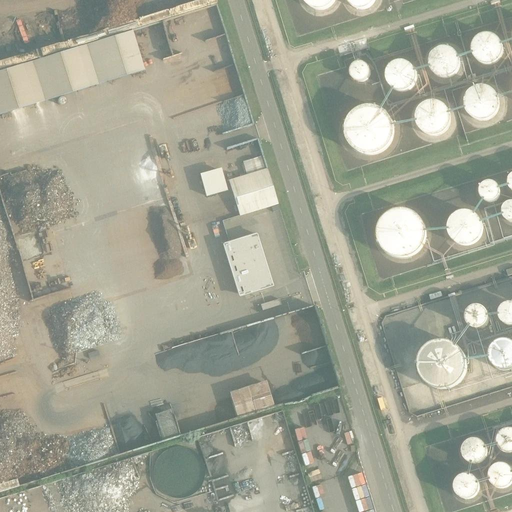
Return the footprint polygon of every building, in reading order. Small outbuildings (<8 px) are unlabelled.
[(333,0),(302,0),(303,0),(304,3),(306,6),(308,8),(310,10),(313,11),(316,12),(319,12),(322,11),(325,10),(328,9),(330,6),(332,4),(334,1),(333,0)] [(378,2),(378,0),(346,0),(346,1),(347,5),(349,7),(351,10),(353,12),(356,13),(359,14),(362,15),(365,14),(369,14),(371,12),(374,10),(376,8),(378,5),(378,2)] [(131,31),(94,42),(107,82),(143,71),(131,31)] [(504,53),(504,50),(503,46),(502,44),(500,42),(498,40),(495,38),(493,37),(489,37),(486,37),(482,38),(480,39),(477,41),(475,43),(473,46),(472,49),(472,52),(472,55),(473,58),(474,60),(476,63),(478,65),(480,67),(483,68),(487,69),(490,69),(493,68),(496,67),(499,65),(501,62),(503,60),(504,57),(504,53)] [(76,48),(41,59),(53,99),(89,88),(76,48)] [(462,67),(462,64),(461,62),(460,58),(458,56),(455,54),(452,52),(447,51),(444,51),(441,52),(438,53),(436,55),(433,57),(431,61),(430,64),(430,67),(430,69),(431,72),(433,76),(434,78),(437,80),(440,82),(442,83),(445,83),(449,83),(452,82),(455,81),(457,79),(460,76),(461,74),(462,70),(462,67)] [(368,70),(367,66),(365,63),(364,61),(362,60),(359,60),(355,60),(353,61),(351,62),(350,64),(349,66),(348,69),(349,73),(350,76),(353,78),(357,79),(359,79),(361,79),(364,77),(366,75),(367,74),(368,70)] [(23,64),(0,71),(0,115),(36,104),(23,64)] [(418,81),(418,78),(417,75),(416,73),(414,70),(412,68),(409,66),(406,65),(403,65),(399,65),(396,66),(393,67),(391,69),(389,72),(387,74),(386,77),(386,80),(386,83),(387,86),(388,89),(390,92),(392,94),(395,95),(398,96),(402,97),(405,97),(408,96),(411,94),(414,92),(415,90),(417,88),(418,85),(418,81)] [(501,108),(500,104),(499,101),(498,98),(495,95),(493,93),(489,91),(486,90),(482,90),(479,91),(475,92),(472,94),(470,96),(467,99),(466,102),(465,105),(465,108),(465,112),(466,115),(468,118),(470,121),(474,124),(477,125),(480,126),(483,126),(486,126),(489,125),(492,124),(495,121),(498,118),(499,115),(500,112),(501,108)] [(452,123),(452,120),(451,116),(449,113),(447,110),(444,108),(441,106),(436,105),(433,105),(429,105),(427,106),(424,108),(421,110),(419,113),(417,116),(416,120),(416,123),(416,126),(417,129),(419,132),(421,134),(422,136),(426,139),(429,140),(433,141),(436,141),(440,140),(444,138),(446,136),(449,133),(450,130),(452,127),(452,123)] [(395,134),(395,129),(394,125),(392,121),(389,117),(385,113),(380,111),(377,110),(372,109),(369,109),(363,110),(357,113),(354,116),(351,119),(349,123),(347,128),(346,133),(347,137),(348,142),(350,146),(353,150),(356,154),(361,156),(367,158),(370,158),(375,158),(379,157),(384,155),(388,152),(391,148),(393,143),(395,138),(395,134)] [(221,164),(199,171),(206,194),(228,187),(221,164)] [(278,204),(267,169),(228,181),(239,216),(278,204)] [(502,190),(502,189),(501,185),(499,182),(496,180),(492,179),(488,179),(486,180),(484,181),(483,183),(482,185),(481,187),(481,189),(481,193),(484,196),(487,198),(490,199),(494,199),(496,198),(498,197),(499,195),(501,193),(502,190)] [(511,198),(509,199),(506,201),(505,202),(504,204),(503,208),(504,212),(505,215),(508,218),(510,218),(511,218),(511,198)] [(427,235),(427,230),(427,226),(425,221),(423,217),(420,213),(417,211),(413,208),(408,207),(404,206),(399,206),(394,207),(390,209),(386,212),(383,215),(380,219),(378,223),(377,228),(377,232),(378,237),(379,241),(382,245),(384,249),(388,252),(392,254),(397,256),(401,256),(406,256),(410,255),(415,253),(418,251),(422,247),(424,243),(426,239),(427,235)] [(484,226),(484,225),(484,222),(483,218),(481,215),(478,212),(476,210),(473,209),(469,208),(465,208),(462,208),(459,209),(456,211),(453,213),(451,216),(450,220),(449,222),(449,226),(449,229),(450,232),(452,235),(454,238),(457,240),(460,242),(464,243),(467,243),(470,243),(473,242),(476,240),(479,238),(481,235),(483,232),(484,229),(484,226)] [(256,235),(246,238),(228,243),(244,295),(272,287),(256,235)] [(511,298),(511,299),(508,299),(505,300),(503,301),(501,303),(500,306),(499,309),(499,311),(500,314),(501,317),(503,319),(505,320),(508,321),(510,322),(511,321),(511,298)] [(262,311),(281,305),(279,300),(261,305),(262,311)] [(488,317),(489,314),(488,312),(487,309),(486,307),(484,305),(482,304),(479,303),(476,303),(474,303),(471,304),(469,306),(467,308),(466,310),(466,313),(466,316),(466,318),(467,321),(469,323),(471,324),(474,325),(476,326),(479,326),(482,325),(484,324),(486,322),(487,319),(488,317)] [(511,338),(509,337),(506,336),(503,336),(500,337),(497,338),(494,340),(492,342),(491,344),(489,347),(489,350),(489,353),(489,356),(490,359),(492,361),(494,364),(496,365),(499,367),(502,368),(505,368),(508,367),(510,367),(511,365),(511,338)] [(468,367),(468,362),(467,357),(466,352),(464,348),(461,344),(457,341),(453,339),(448,337),(444,337),(439,337),(434,338),(430,340),(426,343),(422,346),(420,350),(418,355),(417,360),(417,364),(418,369),(420,374),(422,378),(426,381),(430,384),(434,386),(439,387),(444,387),(449,387),(453,385),(457,383),(461,380),(464,376),(466,371),(468,367)] [(81,356),(49,365),(54,382),(86,373),(81,356)] [(230,391),(237,416),(274,405),(267,381),(230,391)] [(170,409),(155,414),(163,436),(178,431),(170,409)] [(511,429),(510,429),(508,429),(505,429),(503,430),(500,431),(498,433),(497,435),(496,438),(496,440),(496,443),(496,445),(497,448),(499,450),(501,452),(503,453),(505,454),(508,454),(510,454),(511,453),(511,429)] [(489,455),(489,452),(489,449),(488,447),(487,444),(485,442),(483,441),(480,440),(478,439),(475,439),(472,440),(470,441),(468,442),(466,444),(464,447),(464,449),(463,452),(464,455),(464,457),(466,460),(468,462),(470,463),(472,464),(475,465),(478,465),(480,464),(483,463),(485,462),(487,460),(488,457),(489,455)] [(209,477),(202,453),(181,443),(164,448),(161,454),(159,446),(149,469),(155,493),(175,501),(210,492),(207,480),(209,477)] [(511,468),(510,466),(508,464),(506,463),(504,462),(501,462),(498,462),(496,463),(494,464),(492,466),(490,468),(489,470),(488,472),(488,475),(488,477),(489,480),(490,482),(492,484),(494,486),(496,487),(498,488),(501,488),(503,488),(506,487),(508,486),(510,484),(511,482),(511,481),(511,468)] [(481,488),(481,486),(480,483),(480,481),(478,479),(477,477),(475,475),(472,474),(470,473),(467,473),(465,474),(462,475),(460,476),(458,478),(457,480),(456,482),(455,485),(455,487),(456,490),(457,492),(458,494),(460,496),(462,498),(465,498),(467,499),(470,499),(472,498),(475,497),(477,495),(479,493),(480,491),(481,488)]
